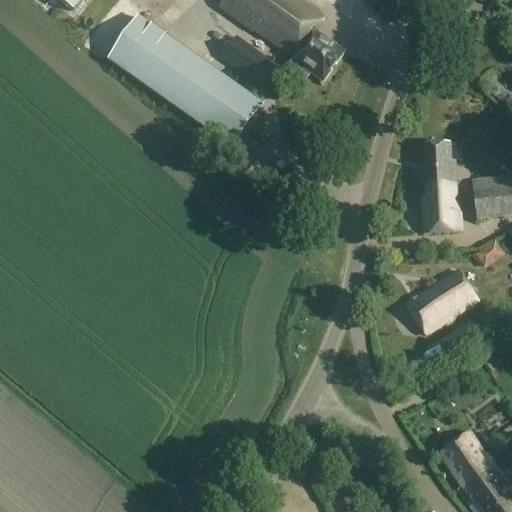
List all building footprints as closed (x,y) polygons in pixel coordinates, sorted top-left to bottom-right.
[(56,0),(72,12),(81,0),(56,0)] [(287,73),(307,87),(313,78),(325,86),(347,56),(317,35),(327,20),(298,0),(228,0),(221,11),(255,34),(257,31),(297,59),(287,73)] [(110,63),(161,98),(234,149),(263,107),(190,57),(138,21),(110,63)] [(511,55),(489,36),(475,53),(511,83),(511,55)] [(266,93),(281,71),(238,40),(222,62),(266,93)] [(511,99),(500,90),(494,98),(506,108),(505,109),(511,114),(511,99)] [(458,165),(463,165),(463,146),(427,147),(428,198),(423,198),(424,235),(460,234),(458,165)] [(511,178),(472,183),(477,225),(511,220),(511,178)] [(493,225),(471,230),(474,241),(496,236),(493,225)] [(489,240),(471,254),(481,268),(500,253),(489,240)] [(427,337),(478,302),(457,271),(406,306),(427,337)] [(443,343),(453,358),(479,342),(469,327),(443,343)] [(494,436),(498,446),(511,441),(507,430),(494,436)] [(458,493),(496,467),(488,455),(486,457),(470,436),(441,457),(440,457),(439,457),(462,488),(457,491),(458,493)] [(511,441),(501,450),(510,462),(511,460),(511,441)] [(511,511),(511,489),(496,467),(458,493),(470,511),(511,511)]
